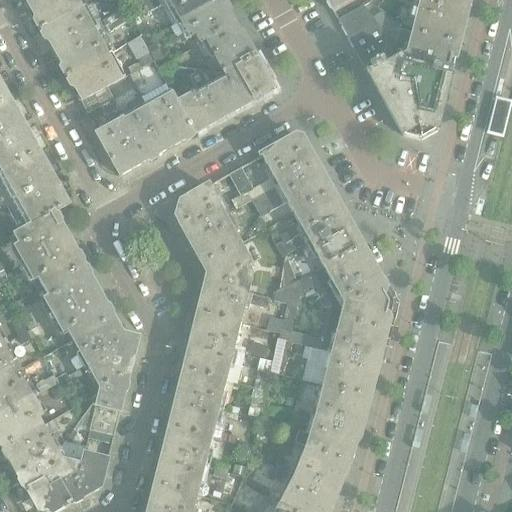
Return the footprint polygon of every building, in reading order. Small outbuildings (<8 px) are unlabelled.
[(81,10),(75,0),(23,0),(35,20),(34,24),(39,33),(81,10)] [(222,0),(221,0),(166,0),(180,24),(222,0)] [(255,60),(237,28),(222,0),(180,24),(188,39),(190,41),(195,38),(200,47),(197,49),(211,74),(219,70),(222,76),(235,68),(236,71),(255,60)] [(356,0),(324,0),(332,13),(356,0)] [(458,46),(466,16),(469,0),(419,0),(411,34),(458,46)] [(150,13),(160,7),(157,1),(147,7),(150,13)] [(511,3),(438,299),(511,317),(511,3)] [(436,133),(458,46),(411,34),(398,31),(400,26),(397,24),(403,17),(394,11),(388,18),(386,16),(375,22),(363,6),(337,21),(346,38),(402,137),(420,142),(436,133)] [(107,57),(81,10),(39,33),(44,43),(48,44),(61,67),(60,71),(65,80),(107,57)] [(136,26),(130,15),(129,13),(116,21),(104,28),(108,35),(126,24),(130,30),(136,26)] [(104,28),(116,21),(112,15),(101,22),(104,28)] [(138,38),(127,45),(136,62),(137,61),(148,55),(142,45),(138,38)] [(162,60),(152,40),(144,44),(154,64),(162,60)] [(131,76),(152,63),(148,55),(137,61),(139,64),(128,70),(131,76)] [(121,80),(107,57),(65,80),(70,89),(74,90),(81,102),(121,80)] [(181,70),(179,67),(176,60),(167,65),(172,75),(181,70)] [(273,92),(255,60),(236,71),(235,68),(222,76),(226,82),(197,98),(195,94),(177,104),(194,136),(273,92)] [(174,84),(165,68),(157,72),(166,88),(174,84)] [(145,89),(137,73),(129,77),(138,93),(145,89)] [(112,100),(118,96),(121,101),(135,92),(127,77),(121,80),(81,102),(88,115),(100,108),(105,118),(116,111),(111,102),(113,102),(112,100)] [(0,106),(8,102),(0,86),(0,106)] [(194,136),(177,104),(172,95),(124,122),(122,120),(96,136),(119,177),(194,136)] [(0,175),(38,154),(21,125),(8,102),(0,106),(0,175)] [(331,195),(315,166),(301,140),(295,139),(261,158),(274,182),(262,189),(258,188),(253,191),(246,195),(250,203),(261,220),(270,215),(265,206),(282,196),(293,216),(331,195)] [(67,207),(53,181),(38,154),(0,175),(0,201),(4,209),(6,208),(14,222),(22,218),(28,228),(53,215),(67,207)] [(253,191),(240,170),(228,177),(239,197),(240,199),(246,195),(253,191)] [(241,246),(208,188),(188,199),(180,204),(176,220),(180,228),(202,268),(241,246)] [(235,212),(250,203),(246,195),(240,199),(239,197),(230,202),(235,212)] [(361,249),(346,222),(331,195),(293,216),(299,227),(288,233),(292,239),(283,245),(282,242),(274,247),(281,260),(288,255),(291,261),(302,254),(301,252),(305,249),(303,247),(309,243),(323,270),(361,249)] [(83,268),(53,215),(28,228),(13,237),(18,246),(13,248),(24,266),(33,282),(37,280),(43,290),(83,268)] [(264,229),(257,218),(250,222),(256,233),(264,229)] [(261,310),(263,301),(264,300),(257,298),(249,296),(254,276),(249,268),(252,266),(241,246),(202,268),(207,276),(197,315),(241,326),(246,306),(261,310)] [(377,277),(361,249),(323,270),(339,298),(343,304),(338,322),(385,333),(393,305),(377,277)] [(112,320),(83,268),(43,290),(47,297),(43,300),(53,318),(62,335),(67,332),(72,342),(112,320)] [(275,295),(258,291),(257,298),(264,300),(263,301),(273,303),(275,295)] [(37,327),(30,315),(25,317),(22,312),(18,314),(28,332),(37,327)] [(227,384),(234,354),(241,326),(197,315),(183,373),(227,384)] [(278,336),(282,322),(269,319),(265,332),(278,336)] [(119,414),(131,365),(137,341),(122,337),(112,320),(72,342),(77,350),(72,353),(84,374),(89,383),(94,381),(99,391),(95,408),(119,414)] [(369,399),(385,333),(338,322),(330,355),(322,353),(309,349),(309,350),(304,349),(301,360),(307,362),(301,383),(322,388),(369,399)] [(26,333),(21,325),(13,330),(17,338),(26,333)] [(30,341),(26,333),(17,338),(21,346),(30,341)] [(12,364),(3,347),(0,341),(0,382),(13,376),(23,370),(18,361),(12,364)] [(246,355),(261,359),(265,348),(250,343),(246,355)] [(264,392),(268,375),(271,364),(258,361),(252,389),(264,392)] [(70,383),(81,377),(78,372),(67,378),(70,383)] [(212,441),(219,413),(224,396),(227,384),(183,373),(168,430),(212,441)] [(42,414),(33,399),(22,381),(17,384),(13,376),(0,382),(0,447),(2,450),(42,428),(36,418),(42,414)] [(39,395),(54,387),(57,385),(52,377),(35,387),(39,395)] [(73,388),(84,382),(81,377),(70,383),(73,388)] [(361,430),(369,399),(322,388),(312,425),(309,435),(296,432),(292,446),(305,451),(348,466),(349,464),(352,458),(352,451),(354,447),(358,441),(361,430)] [(258,418),(264,392),(252,389),(249,399),(251,400),(247,416),(258,418)] [(310,416),(312,408),(296,403),(294,411),(310,416)] [(116,426),(119,414),(95,408),(91,407),(83,418),(116,426)] [(237,416),(239,410),(229,408),(227,413),(237,416)] [(236,422),(237,417),(237,416),(227,413),(225,419),(236,422)] [(111,446),(116,426),(83,418),(73,431),(88,434),(87,440),(111,446)] [(83,455),(85,449),(63,444),(57,433),(48,439),(42,428),(2,450),(36,511),(44,511),(51,494),(49,490),(78,474),(83,455)] [(198,498),(205,468),(212,441),(168,430),(154,487),(198,498)] [(343,481),(347,475),(348,468),(348,466),(305,451),(292,480),(278,509),(283,511),(329,511),(332,508),(334,502),(336,497),(340,492),(341,485),(343,481)] [(60,511),(100,490),(107,461),(83,455),(78,474),(49,490),(51,494),(44,511),(60,511)] [(285,475),(288,469),(276,463),(273,470),(285,475)] [(226,475),(228,469),(215,465),(213,472),(226,475)] [(281,483),(285,475),(273,470),(269,477),(281,483)] [(224,481),(226,475),(213,472),(211,478),(224,481)] [(194,511),(198,498),(154,487),(147,511),(194,511)]
